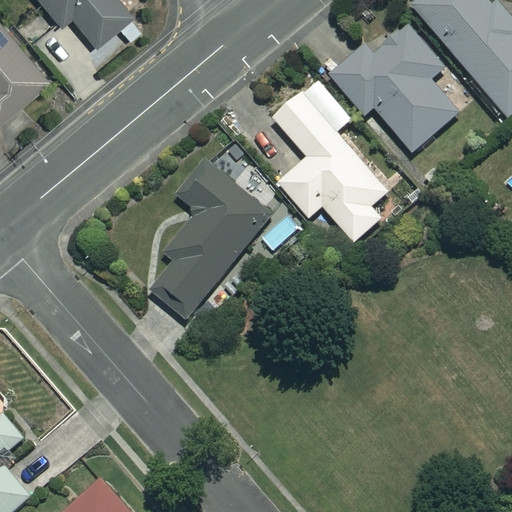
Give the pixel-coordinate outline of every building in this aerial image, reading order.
[(92,46),(115,28),(126,42),(140,31),(116,0),(36,0),(56,26),(69,17),(92,46)] [(494,9),(486,0),(424,0),(414,8),(509,120),(511,117),(511,25),(496,7),(494,9)] [(0,119),(46,81),(0,26),(0,119)] [(444,71),(408,29),(375,57),(365,46),(330,76),(366,118),(376,110),(413,155),(460,115),(431,81),(444,71)] [(389,194),(304,96),(275,121),(309,160),(280,186),(310,221),(324,209),(355,245),(383,221),(372,209),(389,194)] [(511,199),(511,166),(497,151),(478,169),(509,202),(511,199)] [(272,215),(206,162),(177,198),(198,215),(165,256),(176,265),(152,295),(186,322),(272,215)] [(0,511),(15,511),(29,502),(0,466),(0,463),(25,444),(2,415),(0,417),(0,511)] [(130,511),(103,481),(68,511),(130,511)]
